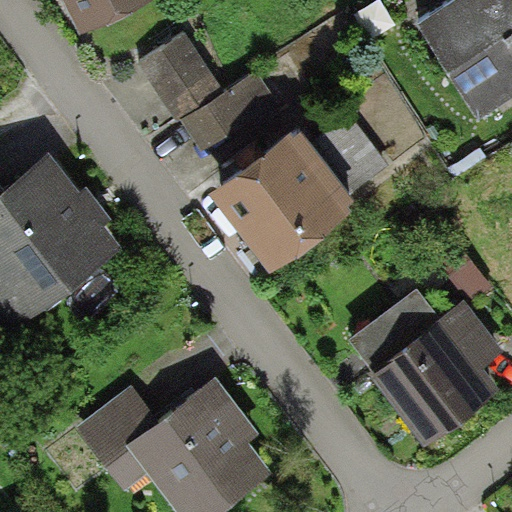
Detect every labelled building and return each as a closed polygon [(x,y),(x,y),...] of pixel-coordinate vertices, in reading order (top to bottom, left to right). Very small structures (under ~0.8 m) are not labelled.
[(75,0),(82,12),(106,0),(75,0)] [(511,77),(511,10),(505,0),(420,0),(418,2),(479,98),(511,77)] [(224,80),(185,21),(138,51),(176,111),(181,108),(224,80)] [(224,80),(181,108),(216,161),(237,138),(264,119),(285,107),(257,59),(224,80)] [(349,179),(355,176),(303,104),(297,108),(293,102),(285,107),(264,119),(237,138),(216,161),(210,168),(271,247),(352,184),(349,179)] [(82,176),(50,134),(0,171),(0,314),(6,322),(124,233),(106,210),(112,206),(87,172),(82,176)] [(462,237),(418,270),(441,302),(464,285),(468,291),(490,274),(462,237)] [(441,302),(418,270),(350,323),(373,353),(441,302)] [(373,353),(369,355),(424,430),(501,374),(485,352),(503,338),(468,291),(464,285),(441,302),(373,353)] [(158,406),(128,430),(151,460),(191,511),(200,511),(273,456),(250,426),(260,418),(216,362),(158,406)] [(128,430),(158,406),(134,375),(77,418),(124,480),(151,460),(128,430)] [(26,511),(19,503),(5,511),(26,511)]
